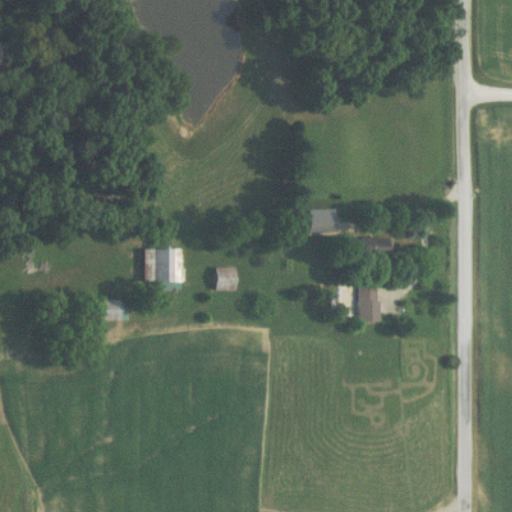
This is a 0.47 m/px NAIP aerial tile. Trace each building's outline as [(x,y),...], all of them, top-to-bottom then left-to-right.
[(304,209),(304,233),(330,233),(330,209),(304,209)] [(176,286),(176,248),(137,248),(137,281),(147,281),(147,286),(176,286)] [(231,291),(231,267),(209,267),(209,290),(231,291)] [(371,280),(354,280),(354,300),(371,300),(371,280)] [(88,323),(123,323),(123,303),(88,303),(88,323)]
